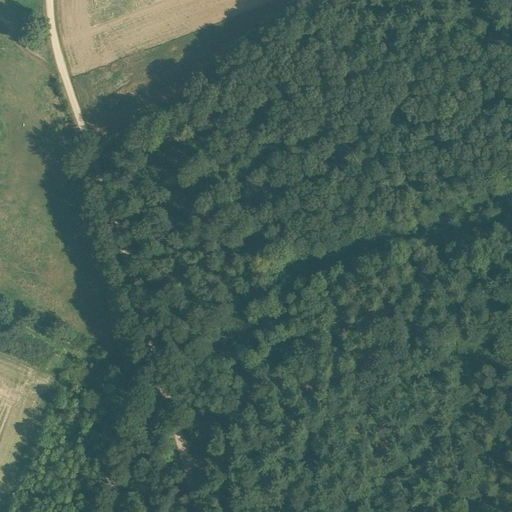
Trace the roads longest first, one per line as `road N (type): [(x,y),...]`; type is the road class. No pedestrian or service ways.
road 1 (track): [(48,0),(198,511)]
road 2 (track): [(181,436),(486,501),(481,511)]
road 3 (track): [(91,157),(303,0)]
